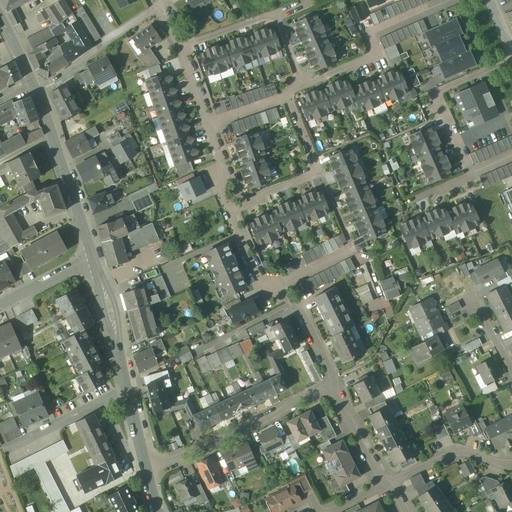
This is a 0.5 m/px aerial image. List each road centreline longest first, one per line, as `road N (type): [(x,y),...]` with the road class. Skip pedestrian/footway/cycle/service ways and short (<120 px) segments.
road 1 (tertiary): [(94,258),(146,471)]
road 2 (residential): [(146,471),(334,386)]
road 3 (residential): [(287,96),(320,174),(229,211)]
road 4 (tertiary): [(36,86),(94,258)]
road 5 (residential): [(471,177),(433,93),(511,58)]
road 6 (residential): [(36,86),(157,6)]
road 7 (residential): [(511,464),(459,452),(386,483)]
